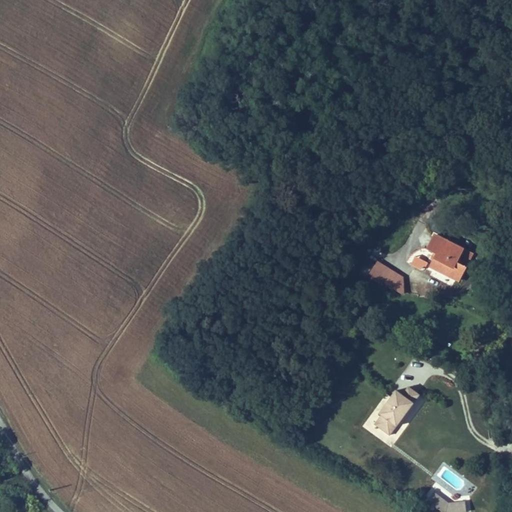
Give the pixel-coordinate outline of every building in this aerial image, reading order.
[(462,263),(467,253),(438,237),(432,250),(441,255),(434,268),(465,284),(473,269),(462,263)] [(462,263),(473,269),(478,258),(467,253),(462,263)] [(410,283),(385,268),(378,280),(411,299),(410,283)] [(412,424),(429,400),(418,392),(412,400),(405,396),(389,419),(391,421),(397,425),(391,434),(400,441),(412,424)] [(391,434),(397,425),(391,421),(385,430),(391,434)] [(456,511),(460,508),(445,497),(440,505),(448,511),(456,511)]
